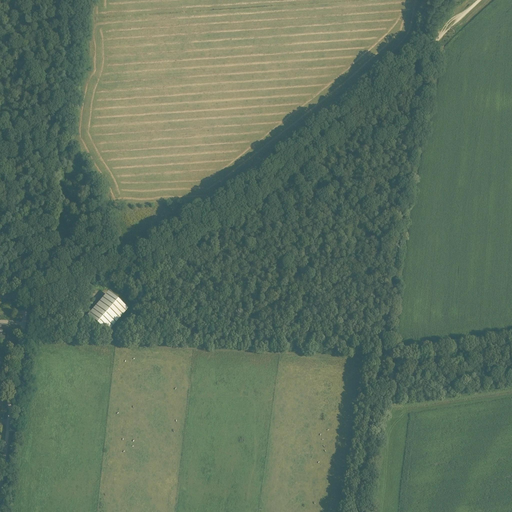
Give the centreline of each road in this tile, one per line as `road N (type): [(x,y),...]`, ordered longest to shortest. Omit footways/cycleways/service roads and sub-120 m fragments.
road 1 (track): [(437,40),(238,204),(136,263),(34,293)]
road 2 (track): [(21,337),(383,360)]
road 3 (track): [(77,0),(42,236)]
road 4 (track): [(21,337),(0,490)]
road 5 (track): [(383,360),(356,511)]
road 6 (track): [(511,345),(383,360)]
